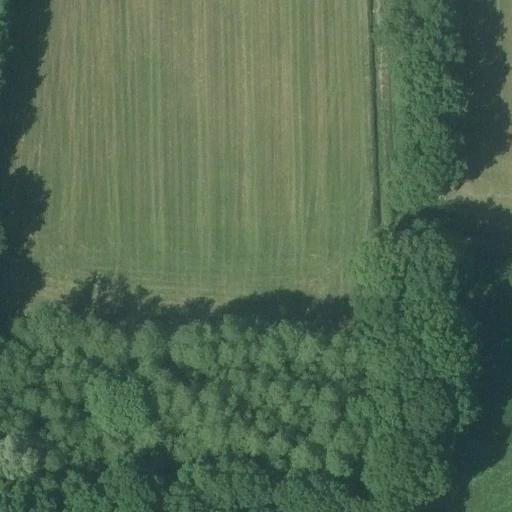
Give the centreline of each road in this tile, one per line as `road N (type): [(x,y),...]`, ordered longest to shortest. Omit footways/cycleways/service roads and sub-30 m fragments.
road 1 (track): [(511,252),(404,244),(403,455),(336,511)]
road 2 (track): [(392,0),(404,244)]
